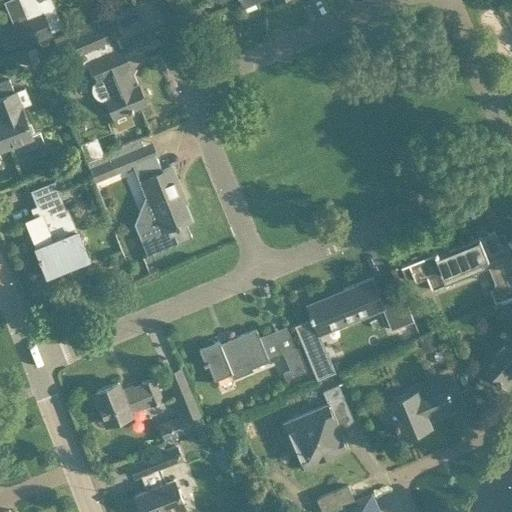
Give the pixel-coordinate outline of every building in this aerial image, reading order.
[(13,32),(4,36),(10,52),(36,41),(18,0),(17,0),(26,19),(10,25),(13,32)] [(50,0),(18,0),(36,41),(51,35),(50,31),(61,26),(50,0)] [(179,14),(182,22),(202,14),(199,7),(179,14)] [(91,64),(97,79),(94,81),(92,83),(92,87),(92,91),(93,93),(96,96),(99,98),(102,99),(105,99),(113,116),(145,103),(138,85),(132,87),(124,68),(130,66),(122,48),(121,48),(116,36),(117,36),(111,21),(100,26),(97,19),(54,37),(57,44),(53,45),(62,66),(77,60),(76,59),(80,57),(86,66),(91,64)] [(25,51),(32,67),(44,61),(37,46),(25,51)] [(9,79),(4,81),(0,82),(0,147),(31,136),(14,91),(9,79)] [(122,147),(87,161),(95,181),(134,165),(137,163),(150,159),(144,145),(143,145),(139,137),(121,144),(122,147)] [(162,229),(140,238),(147,255),(192,236),(185,221),(191,219),(180,193),(182,192),(171,166),(162,170),(156,156),(150,159),(137,163),(134,165),(150,203),(152,203),(162,229)] [(63,164),(67,173),(81,168),(77,159),(63,164)] [(54,180),(49,182),(30,190),(36,206),(31,208),(35,217),(27,220),(37,246),(36,247),(48,276),(65,269),(64,266),(87,256),(76,231),(67,208),(64,209),(59,197),(60,196),(54,180)] [(415,281),(423,278),(428,276),(433,289),(488,266),(494,283),(490,291),(494,302),(511,295),(511,245),(509,240),(507,241),(508,241),(504,243),(498,240),(493,230),(492,231),(493,232),(448,250),(448,251),(437,255),(435,250),(433,251),(433,252),(430,253),(429,249),(411,256),(413,260),(400,265),(406,280),(413,277),(415,281)] [(308,315),(310,319),(294,325),(316,379),(334,372),(319,334),(355,319),(382,308),(391,329),(413,320),(403,295),(383,303),(372,277),(343,289),(345,292),(307,308),(310,314),(308,315)] [(494,385),(499,380),(506,386),(511,378),(511,298),(492,307),(511,324),(511,330),(494,350),(490,349),(483,357),(484,362),(482,364),(485,367),(479,372),(480,380),(486,386),(494,385)] [(199,348),(206,366),(208,365),(215,381),(231,375),(232,379),(253,371),(252,368),(269,361),(255,328),(220,343),(218,340),(199,348)] [(290,369),(283,372),(285,378),(304,371),(294,347),(282,352),(290,369)] [(179,414),(157,423),(163,439),(204,423),(181,366),(166,373),(177,400),(174,401),(179,414)] [(415,392),(387,404),(377,408),(384,426),(395,422),(401,437),(429,426),(427,420),(463,405),(451,377),(415,392)] [(106,423),(124,416),(130,414),(129,411),(149,403),(149,405),(162,400),(153,378),(141,382),(141,385),(122,392),(117,381),(93,391),(106,423)] [(322,391),(327,403),(328,403),(329,403),(343,397),(338,384),(322,391)] [(282,422),(294,450),(302,469),(348,449),(329,403),(328,403),(327,403),(282,422)] [(178,444),(149,455),(155,470),(184,459),(178,444)] [(173,479),(153,487),(134,494),(141,511),(174,511),(184,507),(173,479)] [(348,485),(317,498),(323,511),(341,505),(341,506),(354,500),(348,485)] [(354,500),(341,506),(344,511),(379,511),(371,492),(354,500)]
